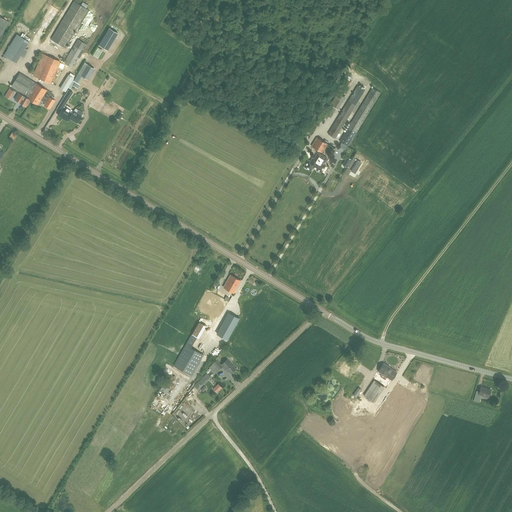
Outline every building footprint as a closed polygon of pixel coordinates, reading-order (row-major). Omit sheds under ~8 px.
[(88,10),(74,2),(51,39),(65,48),(88,10)] [(0,36),(9,21),(0,16),(0,36)] [(110,28),(99,45),(108,50),(118,33),(110,28)] [(84,33),(81,37),(89,42),(92,38),(84,33)] [(20,56),(23,58),(28,50),(25,48),(29,42),(17,34),(4,55),(16,63),(20,56)] [(78,39),(74,45),(64,62),(73,68),(87,45),(78,39)] [(98,48),(93,55),(98,58),(102,51),(98,48)] [(65,65),(56,61),(42,55),(40,59),(33,76),(56,86),(65,65)] [(85,63),(78,74),(83,77),(88,80),(95,69),(85,63)] [(27,96),(35,83),(20,73),(11,87),(23,94),(27,96)] [(78,74),(74,80),(79,83),(83,77),(78,74)] [(60,88),(65,91),(68,87),(70,88),(74,82),(74,81),(72,80),(73,78),(68,75),(60,88)] [(31,100),(38,105),(47,90),(35,83),(27,96),(26,98),(31,100)] [(357,85),(348,101),(328,134),(335,138),(338,134),(355,105),(365,89),(357,85)] [(340,141),(348,146),(380,93),(372,88),(340,141)] [(73,110),(67,106),(67,105),(65,104),(73,92),(68,89),(57,109),(60,111),(58,115),(67,121),(69,118),(77,123),(83,113),(79,110),(77,112),(74,110),(72,113),(73,110)] [(52,93),(47,90),(42,97),(47,101),(44,105),(50,108),(55,100),(54,99),(55,97),(52,96),(53,95),(51,94),(52,93)] [(27,96),(23,94),(23,95),(19,102),(18,103),(26,108),(31,100),(26,98),(27,96)] [(336,108),(331,105),(325,115),(331,118),(336,108)] [(317,137),(311,146),(322,152),(327,144),(317,137)] [(313,167),(321,155),(318,152),(314,158),(313,158),(310,161),(308,160),(304,166),(305,167),(304,167),(307,169),(307,168),(311,171),(313,167)] [(327,158),(321,155),(313,167),(317,169),(316,170),(319,172),(320,171),(321,172),(325,165),(323,164),(327,158)] [(348,157),(343,165),(347,167),(352,159),(348,157)] [(358,160),(352,169),(356,172),(362,162),(358,160)] [(234,293),(241,281),(230,275),(223,287),(234,293)] [(217,301),(227,308),(231,302),(223,297),(225,294),(222,292),(217,301)] [(210,297),(202,309),(206,312),(215,300),(210,297)] [(239,318),(229,312),(217,334),(227,339),(239,318)] [(197,335),(200,337),(208,325),(205,323),(197,335)] [(192,334),(186,344),(191,347),(197,337),(192,334)] [(186,344),(174,365),(192,375),(204,354),(191,347),(186,344)] [(230,373),(236,368),(227,359),(221,365),(216,360),(209,367),(209,368),(209,369),(210,370),(215,374),(222,367),(226,371),(227,369),(230,373)] [(388,366),(383,363),(378,371),(391,380),(397,372),(387,366),(388,366)] [(206,373),(194,386),(198,390),(211,377),(208,374),(207,372),(206,373)] [(384,387),(374,380),(364,395),(374,402),(384,387)] [(479,391),(476,390),(473,400),(479,402),(481,395),(489,397),(491,389),(481,386),(479,391)]
